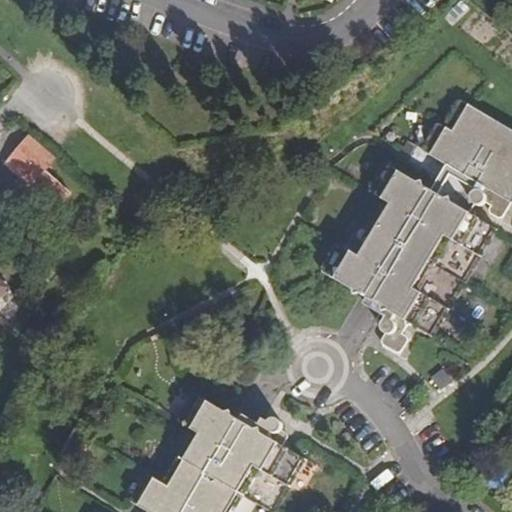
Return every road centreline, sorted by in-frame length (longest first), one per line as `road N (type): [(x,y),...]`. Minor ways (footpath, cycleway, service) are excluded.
road 1 (residential): [(153,0),(278,44),(319,46),(381,0)]
road 2 (residential): [(317,368),(375,408),(415,478),(446,511)]
